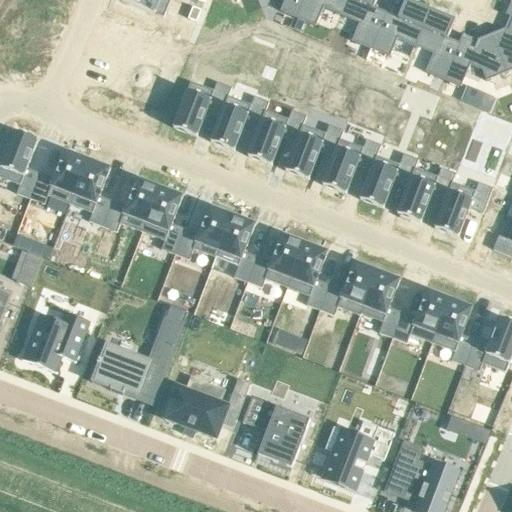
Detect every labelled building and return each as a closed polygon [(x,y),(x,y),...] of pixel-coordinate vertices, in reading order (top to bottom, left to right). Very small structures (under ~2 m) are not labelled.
[(121,0),(121,1),(155,15),(161,0),(121,0)] [(285,0),(280,13),(298,20),(306,0),(285,0)] [(306,0),(298,20),(316,28),(324,9),(341,17),(348,0),(306,0)] [(348,0),(341,17),(359,24),(352,43),(371,51),(386,14),(374,8),(377,0),(348,0)] [(386,14),(371,51),(390,59),(397,40),(415,48),(431,11),(406,0),(398,19),(386,14)] [(193,8),(188,20),(196,24),(201,12),(193,8)] [(431,11),(415,48),(433,55),(425,74),(443,81),(459,44),(448,39),(455,21),(431,11)] [(280,25),(289,29),(293,19),(284,15),(280,25)] [(504,31),(491,36),(507,74),(511,71),(511,21),(508,32),(504,31)] [(459,44),(443,81),(461,89),(470,67),(482,71),(486,83),(507,74),(491,36),(478,41),(476,45),(461,39),(459,44)] [(187,92),(173,129),(197,138),(207,110),(221,115),(225,107),(232,89),(217,84),(210,101),(187,92)] [(221,115),(211,143),(234,152),(245,124),(259,129),(262,121),(269,104),(254,98),(248,116),(225,107),(221,115)] [(259,129),(248,158),(271,167),(282,139),(296,144),(300,136),(306,118),(292,113),(285,130),(262,121),(259,129)] [(296,144),(285,172),(309,181),(319,153),(333,158),(337,150),(344,132),(329,127),(322,144),(300,136),(296,144)] [(5,156),(0,169),(23,178),(17,195),(31,201),(40,175),(27,170),(38,142),(14,133),(9,146),(7,145),(3,155),(5,156)] [(333,158),(323,186),(346,195),(357,167),(371,173),(374,164),(381,147),(366,141),(360,159),(337,150),(333,158)] [(40,175),(31,201),(44,206),(51,189),(73,197),(87,161),(65,152),(54,180),(40,175)] [(371,173),(360,201),(383,210),(394,182),(408,187),(412,179),(418,161),(404,156),(397,173),(374,164),(371,173)] [(87,161),(73,197),(96,206),(89,223),(103,229),(113,203),(99,198),(110,170),(87,161)] [(408,187),(397,215),(421,224),(431,196),(445,201),(449,193),(456,176),(441,170),(434,187),(412,179),(408,187)] [(113,203),(103,229),(117,234),(124,217),(146,225),(160,189),(137,180),(126,208),(113,203)] [(445,201),(435,229),(458,238),(469,210),(483,216),(493,190),(478,184),(472,202),(449,193),(445,201)] [(160,189),(146,225),(168,234),(162,251),(175,256),(185,231),(172,225),(183,197),(160,189)] [(185,231),(175,256),(189,262),(196,244),(218,253),(232,217),(210,208),(199,236),(185,231)] [(232,217),(218,253),(241,262),(234,279),(248,284),(258,259),(244,253),(255,225),(232,217)] [(258,259),(248,284),(262,290),(269,272),(291,281),(305,244),(282,236),(271,264),(258,259)] [(511,242),(499,237),(493,251),(511,258),(511,242)] [(305,244),(291,281),(313,289),(306,307),(320,312),(330,286),(317,281),(327,253),(305,244)] [(16,283),(31,289),(42,259),(28,253),(16,283)] [(330,286),(320,312),(334,318),(341,300),(363,309),(377,272),(355,264),(344,292),(330,286)] [(377,272),(363,309),(386,317),(379,335),(393,340),(403,314),(389,309),(400,281),(377,272)] [(0,322),(11,294),(0,289),(0,322)] [(403,314),(393,340),(407,345),(413,328),(436,336),(450,300),(427,291),(416,319),(403,314)] [(450,300),(436,336),(458,345),(451,363),(465,368),(475,342),(462,337),(472,309),(450,300)] [(170,308),(166,319),(183,326),(188,314),(170,308)] [(23,361),(22,362),(57,375),(57,374),(56,374),(62,359),(76,365),(76,364),(75,363),(90,325),(91,326),(91,325),(64,314),(64,315),(65,316),(62,325),(40,316),(39,317),(40,318),(24,361),(23,361)] [(475,342),(465,368),(479,373),(486,356),(509,365),(511,356),(511,324),(499,319),(489,347),(475,342)] [(107,348),(94,383),(111,390),(110,392),(123,397),(125,391),(154,402),(169,362),(152,355),(149,364),(107,348)] [(176,388),(165,421),(217,441),(229,408),(220,405),(224,392),(191,379),(187,391),(176,388)] [(252,399),(243,425),(267,434),(258,457),(291,470),(310,421),(252,399)] [(333,453),(324,478),(339,484),(339,485),(354,491),(368,456),(384,462),(394,434),(378,427),(372,443),(333,428),(325,450),(333,453)] [(473,427),(469,439),(485,445),(489,433),(473,427)] [(400,455),(385,493),(405,501),(407,495),(419,499),(414,511),(444,511),(459,475),(432,464),(430,469),(419,464),(419,462),(400,455)]
